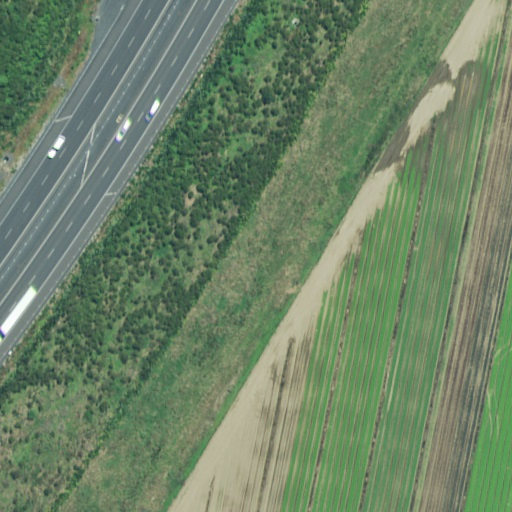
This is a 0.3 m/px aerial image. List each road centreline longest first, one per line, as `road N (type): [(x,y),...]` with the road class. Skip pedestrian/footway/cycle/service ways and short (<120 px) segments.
road 1 (motorway): [(210,0),(55,252),(0,326)]
road 2 (motorway): [(0,247),(155,0)]
